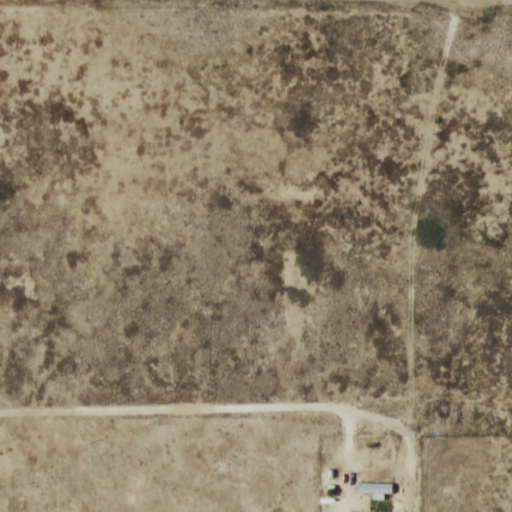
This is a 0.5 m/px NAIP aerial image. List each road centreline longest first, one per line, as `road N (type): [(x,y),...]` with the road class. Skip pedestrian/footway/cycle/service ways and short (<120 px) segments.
road 1 (residential): [(372,0),(239,168),(0,214)]
road 2 (residential): [(0,412),(333,407)]
